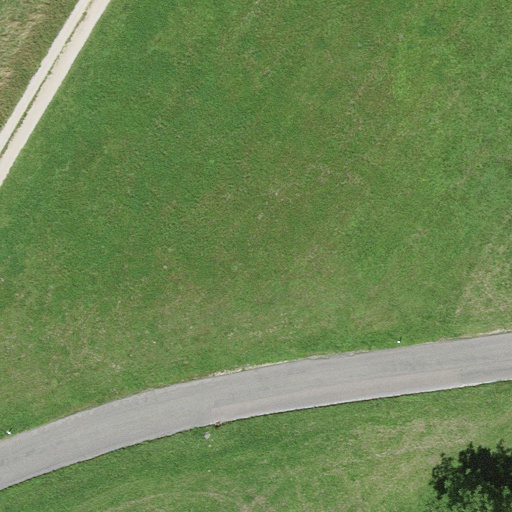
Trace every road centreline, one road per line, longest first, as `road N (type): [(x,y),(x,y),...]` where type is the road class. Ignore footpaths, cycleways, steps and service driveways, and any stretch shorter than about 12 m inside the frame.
road 1 (tertiary): [(0,477),(176,411),(511,360)]
road 2 (track): [(104,0),(0,165)]
